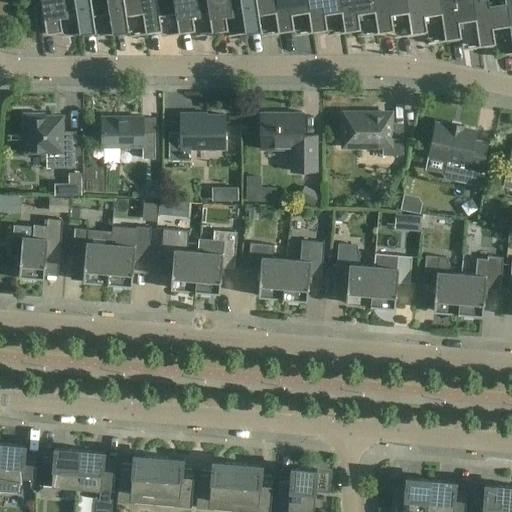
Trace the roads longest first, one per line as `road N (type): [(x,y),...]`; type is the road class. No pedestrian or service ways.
road 1 (residential): [(511,364),(0,321)]
road 2 (residential): [(511,86),(374,66),(0,67)]
road 3 (residential): [(346,429),(0,400)]
road 4 (residential): [(511,443),(346,429)]
